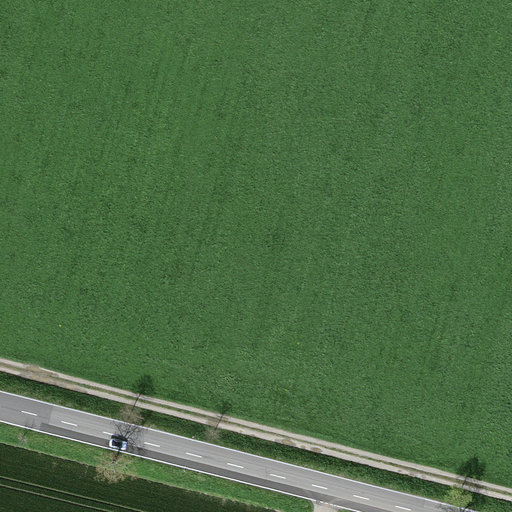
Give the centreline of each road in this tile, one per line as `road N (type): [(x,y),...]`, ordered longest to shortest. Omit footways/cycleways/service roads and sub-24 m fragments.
road 1 (track): [(511,495),(0,366)]
road 2 (secondary): [(0,406),(415,511)]
